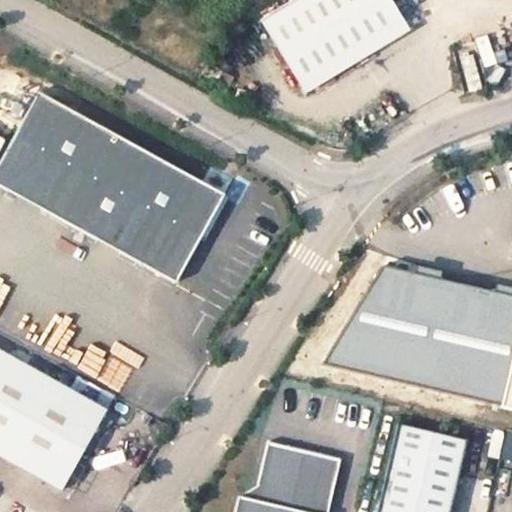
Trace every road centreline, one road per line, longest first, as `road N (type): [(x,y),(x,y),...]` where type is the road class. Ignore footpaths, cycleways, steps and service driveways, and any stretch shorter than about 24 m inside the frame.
road 1 (residential): [(331,198),(0,3)]
road 2 (unclassified): [(331,198),(149,511)]
road 3 (unclassified): [(511,120),(424,142),(331,198)]
